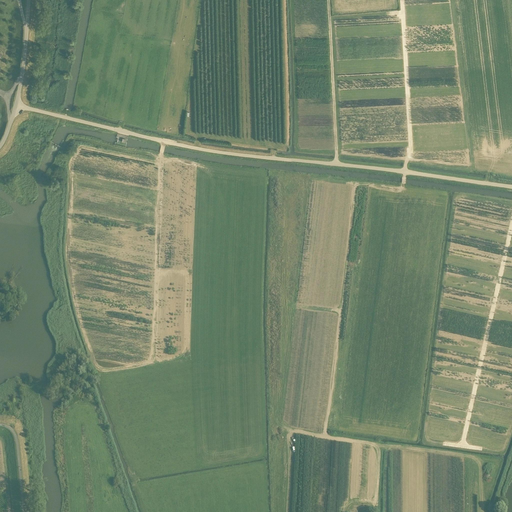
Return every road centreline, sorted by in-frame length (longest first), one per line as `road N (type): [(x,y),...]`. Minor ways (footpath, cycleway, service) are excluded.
road 1 (unclassified): [(511,187),(210,152),(15,104)]
road 2 (unknown): [(335,163),(328,0)]
